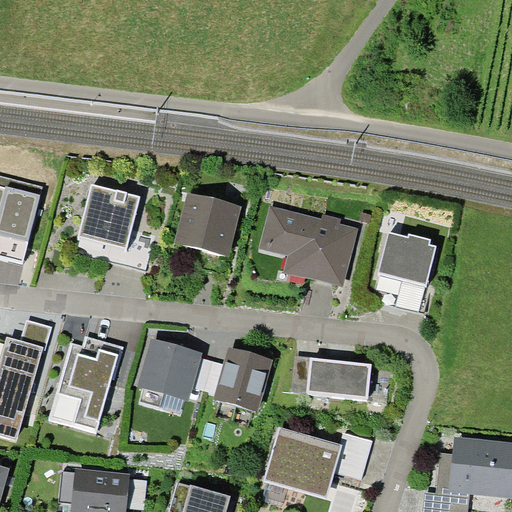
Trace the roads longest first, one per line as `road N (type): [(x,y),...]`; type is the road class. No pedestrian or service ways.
road 1 (residential): [(0,297),(380,336),(414,349),(421,403),(385,511)]
road 2 (track): [(306,119),(390,0)]
